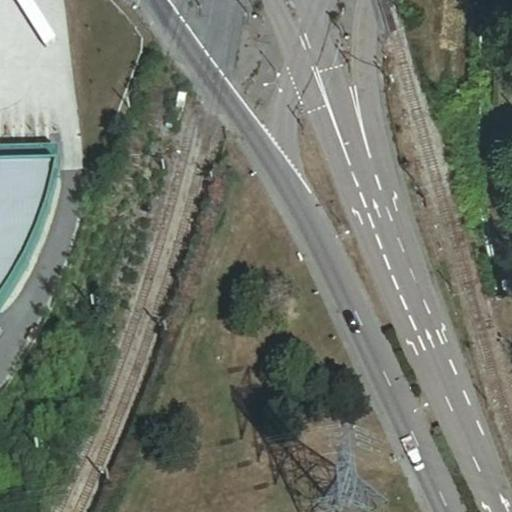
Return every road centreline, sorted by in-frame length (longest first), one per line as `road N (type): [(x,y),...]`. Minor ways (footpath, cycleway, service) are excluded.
road 1 (tertiary): [(266,156),(444,511)]
road 2 (tertiary): [(501,511),(360,169)]
road 3 (tertiary): [(163,0),(266,156)]
road 4 (tertiary): [(360,169),(372,0)]
road 5 (tertiary): [(360,169),(302,34)]
road 6 (tertiary): [(302,34),(266,156)]
